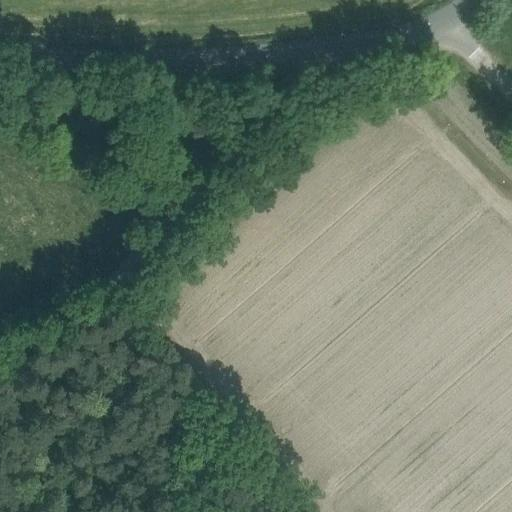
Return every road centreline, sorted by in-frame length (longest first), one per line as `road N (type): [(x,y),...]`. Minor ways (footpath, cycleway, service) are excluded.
road 1 (tertiary): [(0,55),(271,55),(447,22)]
road 2 (track): [(0,350),(105,287),(310,69),(315,51)]
